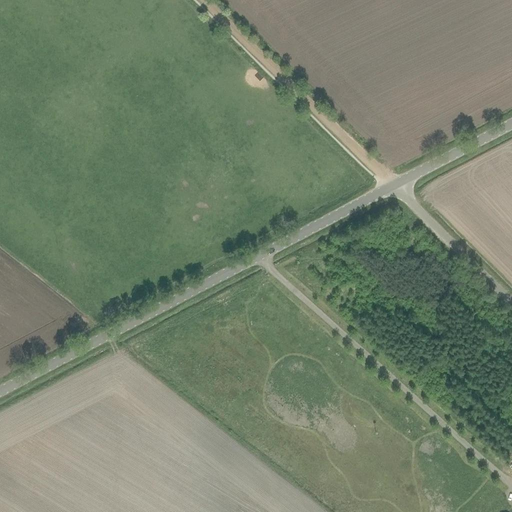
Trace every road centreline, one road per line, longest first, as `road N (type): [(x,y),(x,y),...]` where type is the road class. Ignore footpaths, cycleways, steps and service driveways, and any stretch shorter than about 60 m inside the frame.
road 1 (unclassified): [(0,392),(393,185)]
road 2 (track): [(259,256),(511,482)]
road 3 (track): [(205,0),(393,185)]
road 4 (unclassified): [(511,302),(393,185)]
road 5 (unclassified): [(393,185),(511,123)]
